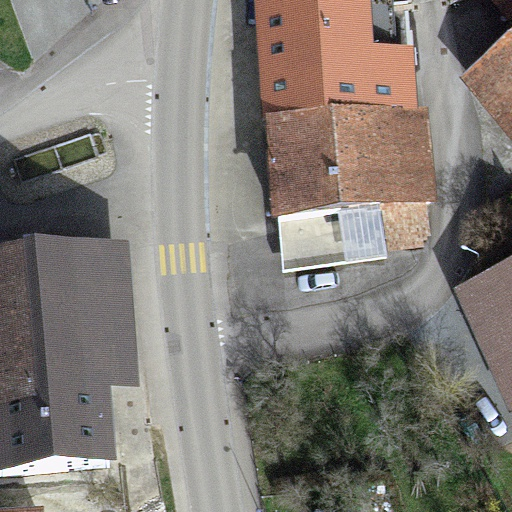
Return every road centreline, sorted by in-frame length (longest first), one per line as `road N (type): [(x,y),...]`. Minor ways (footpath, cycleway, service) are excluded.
road 1 (residential): [(192,348),(323,339),(402,312),(457,272),(464,182),(432,0)]
road 2 (tertiary): [(192,348),(177,182),(181,53)]
road 3 (residential): [(0,127),(181,53)]
road 4 (tertiary): [(219,511),(192,348)]
